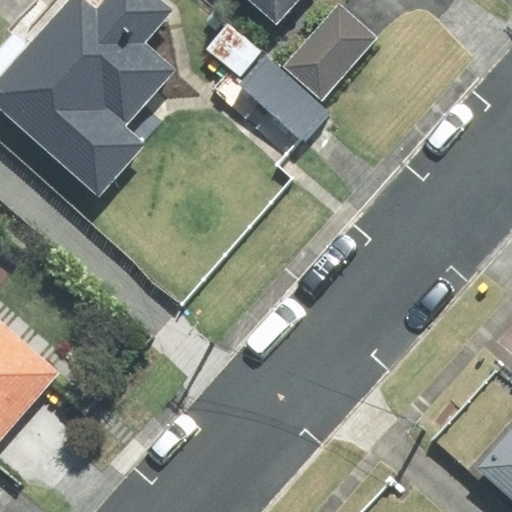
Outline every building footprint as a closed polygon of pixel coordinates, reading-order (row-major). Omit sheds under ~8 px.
[(179,4),(174,0),(77,0),(0,79),(0,92),(107,196),(209,91),(150,34),(179,4)] [(325,0),(259,0),(294,33),(325,0)] [(387,42),(344,1),(288,60),(330,101),(387,42)] [(330,110),(233,21),(211,45),(248,79),(236,92),(296,147),(330,110)] [(0,418),(14,429),(56,374),(0,331),(0,418)] [(511,441),(488,468),(511,490),(511,441)]
